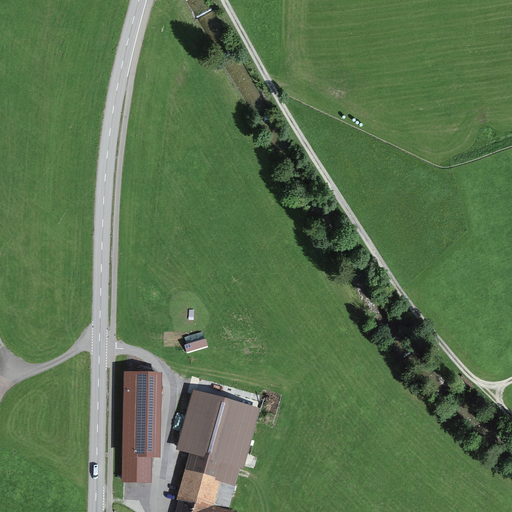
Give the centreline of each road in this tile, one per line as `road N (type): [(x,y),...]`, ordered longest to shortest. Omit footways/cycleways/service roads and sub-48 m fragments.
road 1 (secondary): [(95,511),(107,157),(139,0)]
road 2 (track): [(223,0),(393,281),(511,416)]
